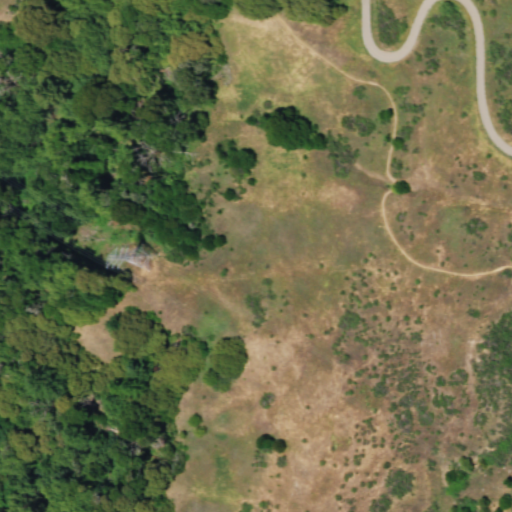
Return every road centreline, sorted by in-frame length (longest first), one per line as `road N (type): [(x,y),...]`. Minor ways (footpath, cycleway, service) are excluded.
road 1 (track): [(511,210),(444,201),(428,212),(409,249),(356,269),(155,276)]
road 2 (track): [(360,0),(368,47),(382,58),(404,48),(428,0),(462,3),(476,31),(483,123),(511,153)]
